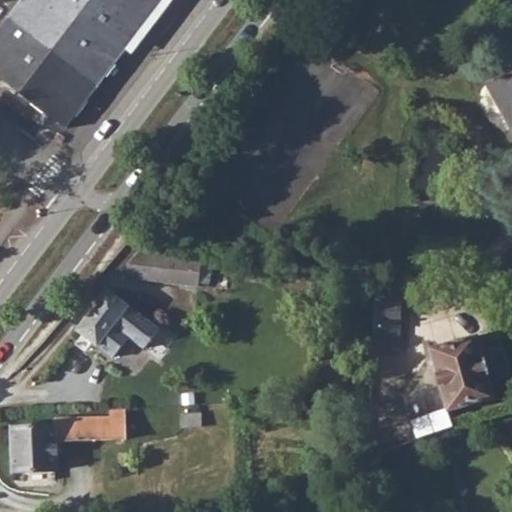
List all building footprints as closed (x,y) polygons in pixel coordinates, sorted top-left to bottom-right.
[(18,0),(4,19),(0,23),(0,83),(16,95),(61,131),(139,32),(163,0),(18,0)] [(511,113),(502,120),(509,131),(504,135),(511,148),(511,113)] [(202,261),(139,254),(126,269),(136,278),(199,286),(199,284),(209,284),(211,268),(201,267),(202,261)] [(398,283),(377,282),(373,354),(398,355),(400,298),(398,298),(398,283)] [(130,337),(145,349),(160,330),(108,290),(77,330),(84,335),(92,342),(114,358),(130,337)] [(92,342),(84,335),(77,345),(85,351),(92,342)] [(479,336),(432,349),(450,412),(497,399),(492,381),(510,376),(503,347),(484,352),(479,336)] [(314,407),(278,409),(279,423),(315,420),(314,407)] [(110,417),(54,420),(54,426),(12,427),(13,472),(58,471),(57,442),(127,439),(126,410),(110,411),(110,417)] [(201,414),(181,415),(182,428),(202,427),(201,414)]
